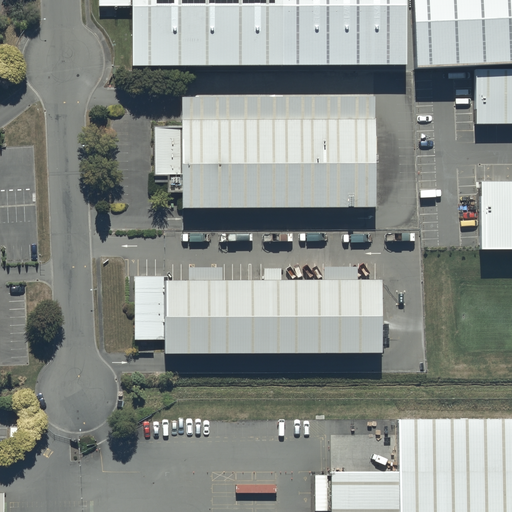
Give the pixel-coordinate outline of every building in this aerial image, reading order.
[(511,69),(473,70),(473,124),(511,124),(511,69)] [(180,207),(375,205),(374,92),(179,93),(179,124),(150,124),(151,176),(165,176),(165,192),(180,191),(180,207)] [(511,181),(478,181),(478,250),(511,249),(511,181)] [(165,338),(165,352),(381,354),(382,284),(360,284),(360,268),(323,268),(322,284),(281,283),(281,270),(265,270),(265,283),(224,283),(224,267),(188,267),(188,283),(134,282),(133,337),(165,338)] [(315,479),(315,511),(511,511),(511,421),(380,424),(381,478),(315,479)]
